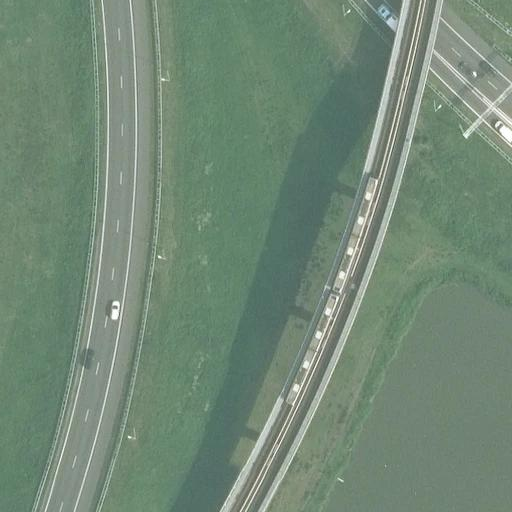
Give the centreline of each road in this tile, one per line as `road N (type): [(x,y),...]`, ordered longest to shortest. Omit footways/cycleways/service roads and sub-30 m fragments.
road 1 (motorway): [(57,511),(115,282),(119,0)]
road 2 (motorway): [(511,140),(373,0)]
road 3 (motorway): [(511,101),(400,0)]
